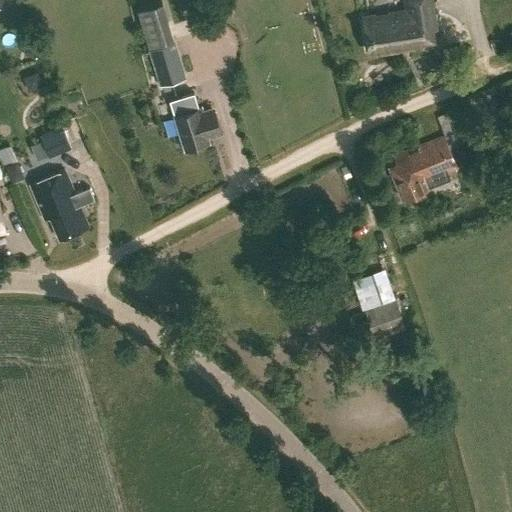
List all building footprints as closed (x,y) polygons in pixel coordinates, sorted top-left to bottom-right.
[(435,28),(430,0),(404,0),(407,11),(388,14),(388,17),(376,19),(375,16),(362,18),(367,52),(379,50),(380,53),(398,50),(398,47),(415,44),(416,47),(433,45),(431,29),(435,28)] [(174,39),(147,46),(159,86),(186,77),(174,39)] [(184,100),(203,93),(198,78),(179,84),(184,100)] [(461,112),(470,137),(505,123),(491,87),(490,86),(466,95),(467,97),(471,108),(461,112)] [(203,113),(201,107),(173,116),(184,150),(208,142),(207,136),(219,132),(212,110),(203,113)] [(461,112),(459,108),(436,117),(443,134),(416,145),(418,150),(408,155),(406,150),(391,155),(394,164),(388,167),(401,199),(427,189),(423,179),(456,166),(448,146),(470,137),(461,112)] [(39,136),(48,157),(70,147),(61,126),(39,136)] [(0,148),(0,156),(3,164),(12,160),(6,146),(0,148)] [(19,179),(22,173),(16,160),(5,165),(12,182),(19,179)] [(74,195),(73,193),(63,170),(29,184),(44,220),(49,218),(58,240),(88,228),(79,205),(75,207),(70,196),(74,195)] [(404,328),(394,299),(361,310),(371,340),(404,328)]
